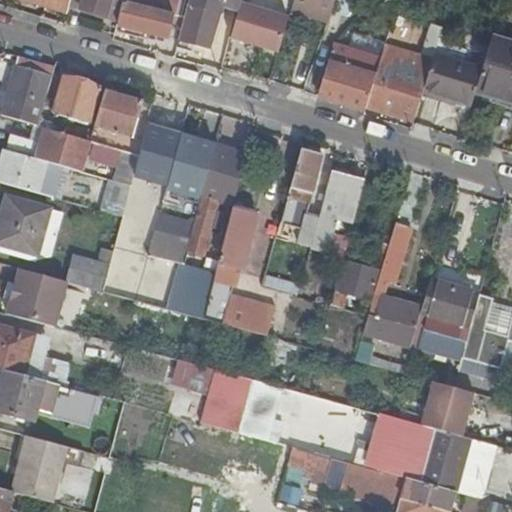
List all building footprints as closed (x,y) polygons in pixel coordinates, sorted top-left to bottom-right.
[(26,0),(69,14),(71,6),(71,0),(26,0)] [(71,0),(71,6),(119,21),(123,0),(71,0)] [(177,16),(186,19),(191,0),(123,0),(119,21),(118,26),(122,27),(121,33),(140,38),(141,32),(171,39),(177,16)] [(191,0),(186,19),(179,41),(211,50),(221,15),(206,10),(208,6),(238,15),(242,0),(191,0)] [(294,0),(291,11),(328,22),(335,0),(294,0)] [(348,0),(346,0),(338,28),(334,40),(333,45),(342,47),(347,31),(356,2),(348,0)] [(318,96),(365,110),(366,106),(385,45),(386,42),(367,37),(375,8),(356,2),(347,31),(342,47),(333,45),(318,96)] [(501,8),(489,4),(482,26),(494,29),(501,8)] [(366,106),(415,121),(424,91),(434,58),(443,29),(432,26),(423,58),(385,45),(366,106)] [(511,43),(492,37),(481,72),(476,90),(511,101),(511,43)] [(14,94),(7,117),(29,124),(41,127),(43,127),(61,66),(26,55),(22,67),(29,69),(20,96),(14,94)] [(424,91),(471,106),(476,90),(481,72),(434,58),(424,91)] [(65,77),(53,113),(64,116),(63,121),(68,123),(70,118),(89,123),(100,88),(65,77)] [(153,106),(106,92),(96,124),(144,139),(153,106)] [(179,150),(178,150),(177,153),(175,162),(171,174),(188,178),(198,143),(202,129),(204,119),(189,114),(179,150)] [(29,124),(25,139),(36,143),(41,127),(29,124)] [(81,172),(90,142),(43,127),(41,127),(36,143),(25,139),(5,134),(1,149),(6,151),(61,167),(81,172)] [(202,129),(198,143),(202,145),(206,130),(202,129)] [(249,156),(215,145),(202,195),(204,195),(194,234),(209,238),(213,227),(223,229),(226,215),(217,212),(220,200),(236,204),(249,156)] [(165,150),(157,148),(155,156),(162,158),(165,150)] [(323,155),(302,149),(287,207),(306,213),(323,155)] [(155,156),(140,152),(139,157),(135,174),(131,187),(123,216),(115,246),(115,248),(114,250),(110,266),(108,275),(103,292),(120,296),(133,244),(130,243),(142,200),(147,201),(152,180),(158,181),(168,184),(171,174),(175,162),(177,153),(165,150),(162,158),(155,156)] [(0,182),(53,197),(61,167),(6,151),(0,175),(0,182)] [(124,152),(115,182),(131,187),(135,174),(139,157),(124,152)] [(409,174),(405,201),(417,203),(421,176),(409,174)] [(322,214),(321,213),(320,216),(314,240),(312,246),(329,251),(334,232),(351,236),(355,222),(354,221),(365,184),(332,175),(322,214)] [(111,181),(102,210),(116,214),(122,216),(123,216),(131,187),(115,182),(111,181)] [(165,196),(168,184),(158,181),(155,193),(165,196)] [(50,211),(7,199),(2,217),(45,229),(50,211)] [(224,308),(220,324),(267,337),(270,338),(278,308),(229,295),(239,258),(244,259),(256,215),(235,209),(217,273),(209,303),(224,308)] [(63,215),(50,211),(45,229),(38,256),(37,261),(52,257),(63,215)] [(314,240),(320,216),(308,213),(300,245),(312,248),(312,246),(314,240)] [(120,224),(122,216),(116,214),(114,222),(120,224)] [(45,229),(2,217),(0,225),(0,245),(38,256),(45,229)] [(411,235),(394,230),(374,301),(369,316),(416,329),(417,329),(421,314),(382,303),(389,278),(398,280),(411,235)] [(346,256),(351,236),(334,232),(329,251),(346,256)] [(209,238),(194,234),(190,246),(206,250),(209,238)] [(188,246),(154,237),(149,257),(182,266),(188,246)] [(192,299),(209,303),(217,273),(201,268),(206,250),(190,246),(186,266),(199,270),(192,299)] [(511,253),(511,249),(502,247),(496,270),(507,273),(511,253)] [(72,256),(65,282),(71,284),(103,292),(108,275),(110,266),(72,256)] [(357,265),(345,261),(337,290),(349,294),(357,265)] [(349,294),(363,298),(371,268),(357,265),(349,294)] [(363,298),(372,300),(380,271),(371,268),(363,298)] [(65,282),(20,269),(16,285),(13,300),(10,315),(61,328),(71,284),(65,282)] [(284,276),(269,272),(265,288),(279,292),(284,276)] [(480,294),(432,280),(421,314),(417,329),(415,334),(424,337),(420,350),(462,361),(467,343),(480,296),(480,294)] [(16,285),(9,283),(6,298),(13,300),(16,285)] [(166,289),(161,308),(172,311),(177,292),(166,289)] [(349,294),(337,290),(332,306),(369,316),(374,301),(372,300),(363,298),(349,294)] [(492,300),(480,296),(467,343),(462,361),(459,371),(496,381),(499,367),(501,368),(505,353),(511,355),(511,324),(510,331),(501,328),(499,335),(484,331),(492,300)] [(224,308),(209,303),(205,320),(220,324),(224,308)] [(416,329),(369,316),(362,339),(409,352),(416,329)] [(0,326),(0,369),(6,371),(39,380),(49,340),(0,326)] [(412,348),(420,350),(424,337),(415,334),(412,348)] [(272,385),(284,342),(270,338),(267,337),(256,380),(272,385)] [(372,350),(360,347),(356,361),(368,364),(369,361),(372,350)] [(403,374),(403,371),(369,361),(368,364),(403,374)] [(59,386),(39,380),(6,371),(0,392),(0,412),(33,422),(39,402),(54,406),(59,386)] [(439,376),(429,373),(427,380),(435,382),(437,383),(439,376)] [(244,377),(229,431),(240,434),(255,380),(244,377)] [(266,441),(280,387),(272,385),(256,380),(255,380),(240,434),(266,441)] [(437,383),(435,382),(423,426),(432,428),(461,436),(474,393),(437,383)] [(98,396),(59,386),(54,406),(93,417),(98,396)] [(432,428),(418,482),(454,492),(469,438),(461,436),(432,428)] [(27,437),(12,493),(52,503),(66,447),(27,437)] [(287,451),(281,481),(302,485),(308,456),(287,451)] [(448,511),(454,492),(418,482),(409,479),(399,511),(448,511)] [(279,482),(274,501),(298,507),(303,488),(279,482)] [(7,511),(12,493),(0,489),(0,511),(7,511)] [(73,495),(70,508),(84,511),(87,498),(73,495)]
